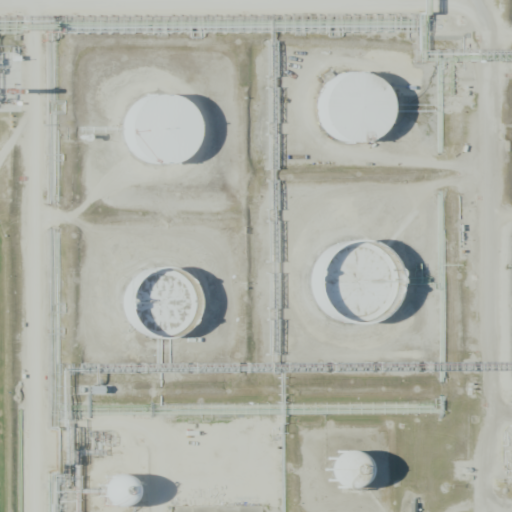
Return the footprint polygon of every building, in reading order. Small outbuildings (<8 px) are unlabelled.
[(339,138),(333,130),(331,121),(330,111),(333,102),(338,93),(345,87),(354,82),(364,81),(373,82),(382,86),(390,92),(395,100),(398,110),(399,119),(396,129),(391,137),(384,144),(375,148),(365,150),(355,148),(346,144),(339,138)] [(148,162),(140,152),(137,139),(139,126),(146,115),(158,108),(170,107),(183,110),(193,119),(199,130),(199,143),(194,156),(185,165),(173,169),(160,168),(148,162)] [(327,310),(322,299),(320,286),(323,274),(329,263),(338,254),(349,249),(361,247),(373,248),(385,253),(394,262),(401,272),(404,284),(403,297),(399,308),(391,318),(381,326),(369,330),(357,330),(345,326),(335,320),(327,310)] [(147,341),(139,333),(134,323),(132,313),(133,301),(138,291),(146,283),(155,278),(166,276),(177,278),(187,282),(195,290),(201,300),(203,311),(201,322),(196,332),(189,340),(179,345),(168,347),(157,346),(147,341)] [(332,490),(364,482),(356,449),(324,457),(332,490)] [(127,506),(128,477),(100,476),(99,505),(127,506)]
